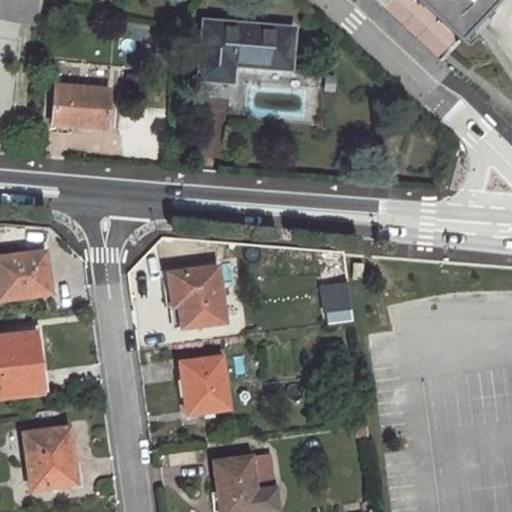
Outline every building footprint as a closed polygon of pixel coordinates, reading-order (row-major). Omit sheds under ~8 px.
[(297,32),(209,27),(206,85),(234,87),(235,69),(294,73),(297,32)] [(110,91),(59,87),(56,126),(108,130),(110,91)] [(15,224),(0,222),(0,238),(13,240),(15,224)] [(45,254),(0,259),(0,299),(50,292),(53,308),(91,303),(88,285),(50,290),(45,254)] [(232,316),(225,267),(168,275),(171,295),(178,294),(182,323),(232,316)] [(35,330),(0,335),(0,396),(42,390),(35,330)] [(223,361),(182,366),(189,416),(229,411),(223,361)] [(369,415),(365,389),(353,391),(356,417),(358,416),(369,415)] [(371,433),(369,415),(358,416),(360,435),(371,433)] [(68,429),(24,435),(31,489),(74,484),(68,429)] [(252,456),(214,461),(221,511),(237,511),(289,505),(286,483),(256,487),(252,456)]
